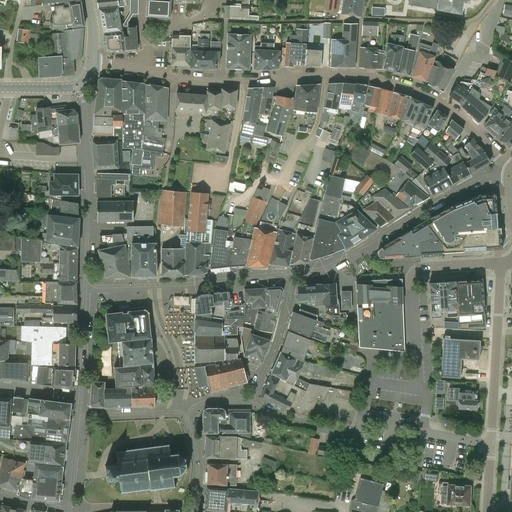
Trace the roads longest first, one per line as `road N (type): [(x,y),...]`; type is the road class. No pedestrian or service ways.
road 1 (residential): [(511,168),(457,116),(412,89),(356,78),(176,78),(147,68)]
road 2 (residential): [(486,511),(499,263)]
road 3 (residential): [(289,273),(328,266),(486,175),(508,174)]
road 4 (residential): [(85,288),(289,273)]
road 5 (residential): [(79,86),(87,117),(85,288)]
road 6 (residential): [(289,273),(279,335),(250,402)]
road 7 (residential): [(69,508),(191,506)]
